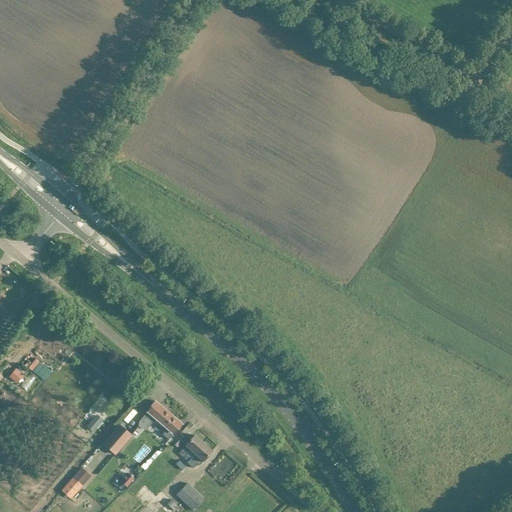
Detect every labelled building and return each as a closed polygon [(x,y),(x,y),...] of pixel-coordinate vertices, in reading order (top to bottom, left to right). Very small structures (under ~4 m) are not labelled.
[(0,325),(3,322),(9,314),(0,306),(0,325)] [(15,369),(9,377),(17,383),(23,375),(15,369)] [(139,421),(139,425),(144,429),(148,428),(155,420),(164,427),(167,430),(163,434),(169,439),(173,435),(182,424),(173,417),(164,409),(155,401),(146,412),(147,413),(139,421)] [(125,418),(131,425),(139,418),(134,411),(125,418)] [(102,444),(115,455),(132,435),(119,424),(102,444)] [(177,436),(173,441),(172,442),(177,447),(181,442),(185,445),(184,446),(193,454),(203,443),(194,435),(189,441),(180,433),(177,436)] [(199,465),(212,451),(203,443),(193,454),(184,446),(181,450),(181,451),(179,453),(189,462),(188,463),(193,467),(197,463),(199,465)] [(164,451),(147,470),(152,475),(157,479),(150,487),(158,495),(186,466),(179,460),(177,462),(164,451)] [(81,467),(61,490),(70,499),(91,476),(82,468),(81,467)] [(128,473),(120,482),(127,487),(134,479),(128,473)] [(212,506),(217,500),(224,493),(205,475),(198,483),(194,488),(212,506)] [(187,483),(176,495),(193,511),(204,499),(187,483)] [(163,508),(166,511),(173,511),(179,506),(171,499),(163,508)]
